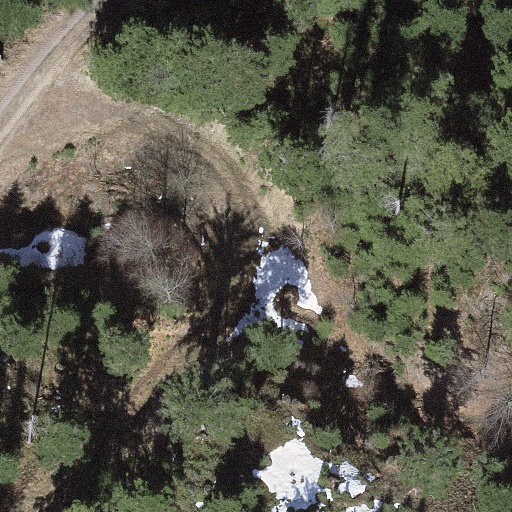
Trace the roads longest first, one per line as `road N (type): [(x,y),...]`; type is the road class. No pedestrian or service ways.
road 1 (track): [(10,148),(163,151),(251,260),(264,324)]
road 2 (track): [(152,0),(0,160)]
